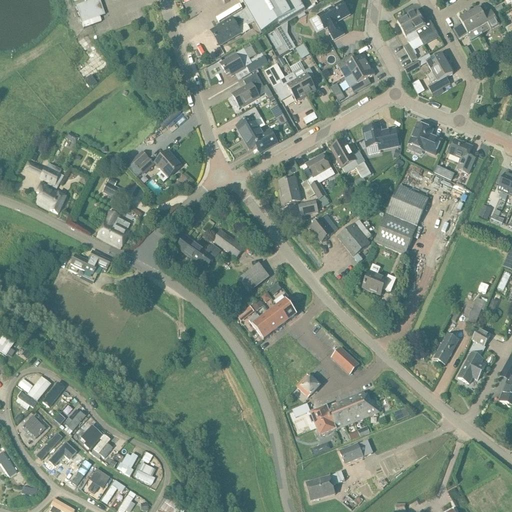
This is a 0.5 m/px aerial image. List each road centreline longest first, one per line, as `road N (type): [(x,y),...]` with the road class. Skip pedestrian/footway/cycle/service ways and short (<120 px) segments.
road 1 (tertiary): [(290,511),(269,412),(240,354),(183,291),(134,263)]
road 2 (unknown): [(7,422),(17,376),(48,373),(108,433),(158,461),(159,483),(143,511)]
road 3 (residential): [(235,183),(396,92)]
road 4 (residential): [(222,171),(162,0)]
road 5 (residential): [(323,297),(297,332),(323,354),(324,366),(355,388),(385,360)]
road 6 (residential): [(511,462),(385,360)]
road 7 (tertiary): [(134,263),(0,200)]
road 8 (residential): [(323,297),(235,183)]
road 9 (residential): [(134,263),(222,171)]
